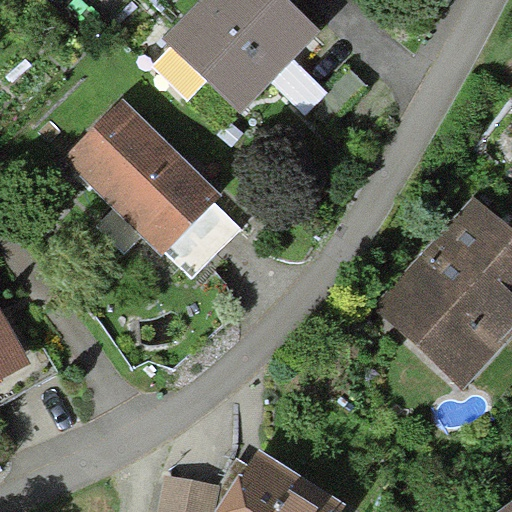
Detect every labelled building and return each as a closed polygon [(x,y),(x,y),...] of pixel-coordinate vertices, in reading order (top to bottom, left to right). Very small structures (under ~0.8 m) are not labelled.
[(322,36),(285,0),(204,0),(163,42),(240,118),(289,69),(322,36)] [(188,169),(124,106),(65,166),(163,262),(169,255),(193,279),(242,230),(219,208),(223,204),(188,169)] [(511,241),(494,226),(461,198),(365,308),(464,393),(511,336),(511,241)] [(0,390),(31,374),(0,316),(0,390)] [(349,511),(260,452),(239,484),(233,494),(220,511),(349,511)] [(220,511),(233,494),(166,479),(160,511),(220,511)]
